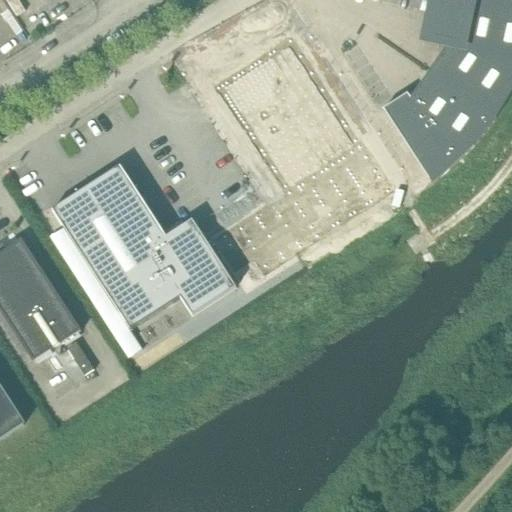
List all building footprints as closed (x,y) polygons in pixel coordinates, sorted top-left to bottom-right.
[(475,147),(497,119),(511,93),(511,0),(437,0),(429,39),(450,43),(411,99),(408,95),(384,110),(432,184),(424,190),(425,191),(434,185),(454,167),(475,147)] [(291,201),(214,251),(218,258),(245,240),(264,271),(385,193),(288,41),(217,87),(291,201)] [(52,210),(131,331),(181,299),(193,317),(238,288),(218,258),(214,251),(193,220),(167,237),(121,166),(52,210)] [(33,258),(22,241),(4,253),(2,250),(0,250),(0,311),(34,363),(81,333),(33,258)] [(99,374),(110,368),(92,334),(82,339),(99,374)] [(0,441),(24,426),(0,388),(0,441)]
